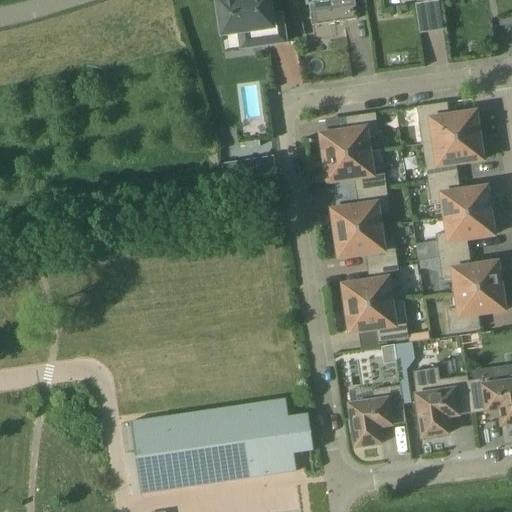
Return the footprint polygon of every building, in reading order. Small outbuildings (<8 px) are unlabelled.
[(257,32),(259,48),(285,44),(281,16),(271,18),(268,0),(225,0),(217,1),(222,37),(257,32)] [(307,0),(308,5),(312,27),(357,20),(354,0),(307,0)] [(416,108),(422,146),(478,138),(475,114),(449,118),(447,104),(416,108)] [(324,160),(369,154),(367,140),(379,138),(375,114),(345,119),(347,133),(321,137),(321,140),(319,140),(321,158),(324,157),(324,160)] [(422,146),(427,184),(458,179),(456,165),(482,162),(478,138),(422,146)] [(356,194),(386,190),(383,166),(371,168),(369,154),(324,160),(325,163),(322,164),(324,181),(327,180),(328,184),(354,180),(356,194)] [(274,160),(221,168),(230,198),(278,189),(278,186),(274,187),(270,164),(274,163),(274,160)] [(443,205),(445,220),(489,213),(489,210),(492,209),(489,192),(486,193),(486,189),(460,193),(458,179),(427,184),(431,207),(443,205)] [(335,236),(380,229),(378,215),(390,213),(386,190),(356,194),(358,208),(332,212),(332,215),(330,216),(332,233),(335,232),(335,236)] [(435,236),(438,259),(469,254),(467,241),(493,237),(492,233),(495,233),(493,216),(490,216),(489,213),(445,220),(447,234),(435,236)] [(367,269),(397,265),(394,241),(382,243),(380,229),(335,236),(336,238),(333,239),(335,256),(338,256),(339,259),(365,255),(367,269)] [(454,280),(456,294),(500,288),(497,264),(471,268),(469,254),(438,259),(442,282),(454,280)] [(437,258),(418,261),(422,286),(441,283),(437,258)] [(391,304),(391,303),(389,290),(401,288),(397,265),(367,269),(369,283),(343,287),(343,291),(341,291),(343,308),(346,308),(346,311),(391,304)] [(446,311),(449,334),(480,330),(478,316),(504,312),(503,308),(506,308),(504,291),(501,291),(500,288),(456,294),(458,309),(446,311)] [(376,331),(378,344),(408,340),(403,302),(391,303),(391,304),(346,311),(347,314),(344,314),(346,331),(349,331),(350,334),(376,331)] [(412,344),(395,346),(397,363),(414,361),(412,344)] [(511,425),(511,367),(499,369),(502,384),(484,387),(483,380),(468,382),(472,415),(499,411),(502,427),(511,425)] [(413,373),(422,439),(448,435),(446,419),(472,415),(468,382),(468,377),(440,381),(438,369),(413,373)] [(349,406),(356,449),(381,445),(379,429),(406,424),(401,387),(372,391),(374,403),(349,406)] [(131,423),(142,495),(296,472),(293,455),(313,452),(308,415),(288,418),(285,400),(131,423)]
